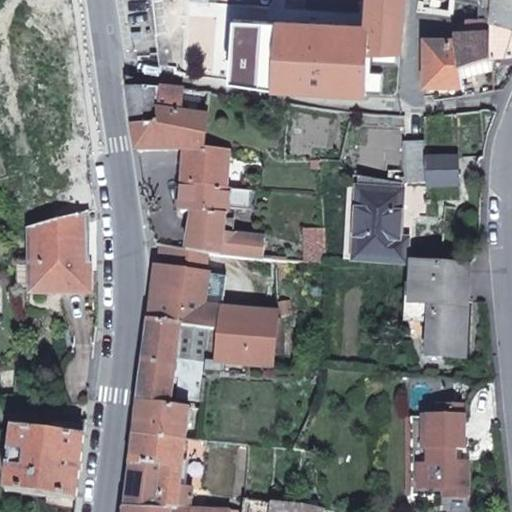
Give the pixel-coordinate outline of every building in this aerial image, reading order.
[(400,52),(404,0),(368,0),(367,27),(370,27),(370,32),(373,32),(372,55),(377,55),(377,53),(400,52)] [(418,0),(417,12),(453,16),(454,0),(418,0)] [(492,19),(493,0),(456,0),(479,5),(479,19),(492,19)] [(511,25),(511,0),(493,0),(492,19),(493,20),(511,25)] [(275,80),(279,21),(279,15),(274,15),(268,23),(267,23),(263,31),(260,38),(263,40),(264,45),(264,50),(264,54),(263,58),(262,63),(258,63),(259,66),(259,70),(259,71),(261,76),(263,80),(275,80)] [(493,29),(493,20),(492,19),(479,19),(467,19),(466,31),(493,29)] [(511,53),(511,25),(493,20),(493,29),(494,54),(511,53)] [(372,55),(373,32),(370,32),(370,27),(367,27),(279,21),(275,80),(274,88),(367,94),(368,82),(371,82),(372,55)] [(494,54),(493,29),(466,31),(457,31),(452,32),(453,33),(455,40),(460,65),(494,54)] [(460,65),(455,40),(440,40),(431,40),(425,39),(425,84),(425,85),(428,85),(462,86),(463,85),(462,77),(460,65)] [(494,68),(494,54),(460,65),(462,77),(494,68)] [(154,89),(155,83),(149,83),(148,83),(127,77),(129,89),(149,89),(154,89)] [(159,110),(160,88),(154,89),(149,89),(129,89),(133,126),(160,125),(159,110)] [(181,113),(183,90),(160,88),(159,110),(181,113)] [(204,150),(208,115),(181,113),(159,110),(160,125),(133,126),(137,151),(186,150),(204,150)] [(426,159),(425,141),(406,142),(408,184),(427,183),(426,159)] [(228,188),(230,152),(204,150),(186,150),(184,184),(228,188)] [(460,186),(459,157),(426,159),(427,183),(427,187),(460,186)] [(404,191),(404,184),(360,178),(360,179),(359,189),(404,191)] [(230,190),(230,188),(228,188),(184,184),(182,212),(194,213),(194,211),(226,214),(228,215),(229,207),(230,190)] [(401,239),(404,191),(359,189),(356,261),(408,263),(408,240),(401,239)] [(250,208),(252,191),(230,190),(229,207),(250,208)] [(224,235),(226,214),(194,211),(194,213),(188,251),(208,254),(223,255),(224,235)] [(91,264),(91,212),(32,229),(33,262),(33,293),(33,294),(91,293),(91,264)] [(326,259),(326,229),(324,229),(305,229),(307,263),(326,263),(326,259)] [(265,259),(265,238),(224,235),(223,255),(265,259)] [(206,274),(208,254),(188,251),(163,247),(161,268),(188,271),(206,274)] [(33,293),(33,262),(17,263),(18,293),(33,293)] [(466,358),(470,266),(414,263),(412,304),(436,304),(435,319),(433,356),(466,358)] [(185,290),(188,271),(161,268),(157,267),(155,286),(151,321),(181,324),(185,290)] [(225,295),(227,276),(206,274),(188,271),(185,290),(225,295)] [(223,310),(225,295),(185,290),(181,324),(210,328),(220,330),(222,310),(223,310)] [(292,310),(291,301),(279,303),(282,317),(293,314),(292,310)] [(435,319),(436,304),(412,304),(412,318),(435,319)] [(274,365),(278,313),(223,310),(222,310),(220,330),(216,361),(224,362),(274,365)] [(177,358),(181,324),(151,321),(140,402),(171,405),(174,380),(177,358)] [(206,361),(210,328),(181,324),(177,358),(206,361)] [(216,361),(220,330),(210,328),(206,361),(216,361)] [(205,370),(206,361),(177,358),(174,380),(179,380),(177,398),(201,401),(205,370)] [(223,372),(224,362),(216,361),(206,361),(205,370),(223,372)] [(186,439),(190,407),(171,405),(140,402),(136,434),(186,439)] [(441,417),(411,417),(410,496),(469,496),(468,463),(456,463),(455,447),(465,447),(465,406),(441,406),(441,417)] [(86,436),(88,421),(54,424),(54,432),(86,436)] [(79,500),(86,436),(54,432),(15,428),(7,492),(48,496),(79,500)] [(180,486),(186,439),(136,434),(132,463),(164,465),(159,510),(175,511),(177,511),(178,509),(180,486)] [(159,510),(164,465),(132,463),(127,508),(159,510)] [(190,509),(193,487),(180,486),(178,509),(190,509)] [(77,510),(79,500),(48,496),(47,506),(77,510)] [(273,511),(275,504),(247,499),(245,499),(243,511),(273,511)]
